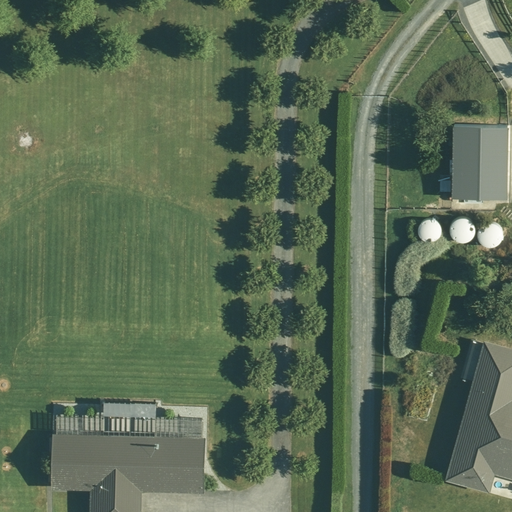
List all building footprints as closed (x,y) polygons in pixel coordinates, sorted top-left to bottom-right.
[(502,198),(504,128),(453,126),(451,197),(502,198)] [(473,218),(452,216),(450,241),(471,243),(473,218)] [(504,230),(487,221),(475,241),(492,250),(504,230)] [(511,350),(485,342),(444,479),(487,492),(492,473),(511,478),(511,350)] [(151,435),(152,409),(103,407),(102,434),(53,432),(51,488),(91,490),(89,511),(138,511),(139,489),(202,492),(204,437),(151,435)]
